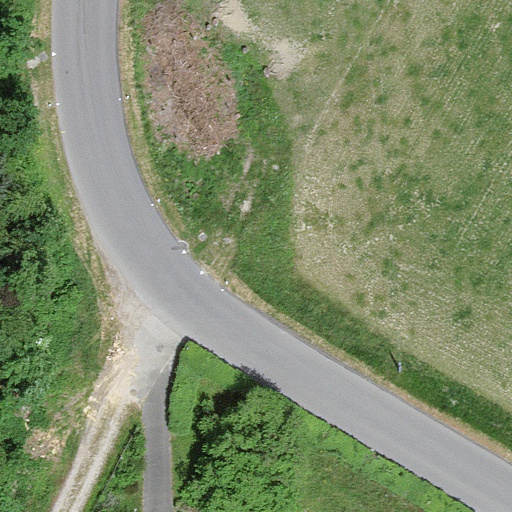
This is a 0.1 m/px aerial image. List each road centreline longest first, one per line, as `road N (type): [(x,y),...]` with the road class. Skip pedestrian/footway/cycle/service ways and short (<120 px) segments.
road 1 (tertiary): [(86,0),(91,120),(108,188),(137,246),(175,285),(511,494)]
road 2 (track): [(175,285),(65,511)]
